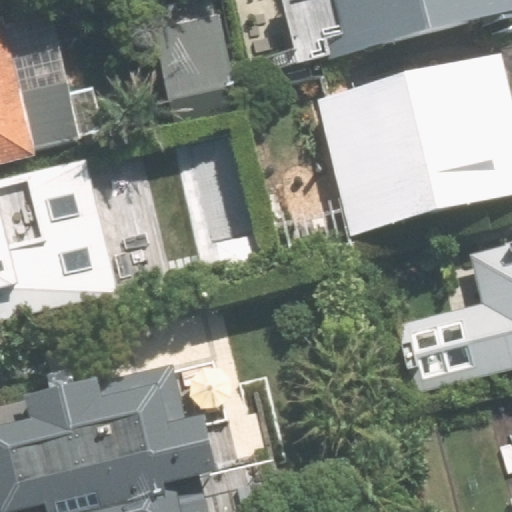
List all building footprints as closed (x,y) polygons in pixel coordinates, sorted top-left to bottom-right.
[(511,0),(314,0),(329,60),(511,16),(511,0)] [(0,15),(0,168),(54,157),(21,11),(0,15)] [(254,108),(233,13),(163,28),(184,123),(254,108)] [(511,52),(328,96),(361,233),(511,197),(511,52)] [(0,325),(137,295),(105,156),(0,179),(0,325)] [(511,242),(482,249),(494,299),(404,321),(422,393),(511,371),(511,242)] [(0,511),(254,511),(231,410),(203,416),(191,365),(0,408),(0,511)]
